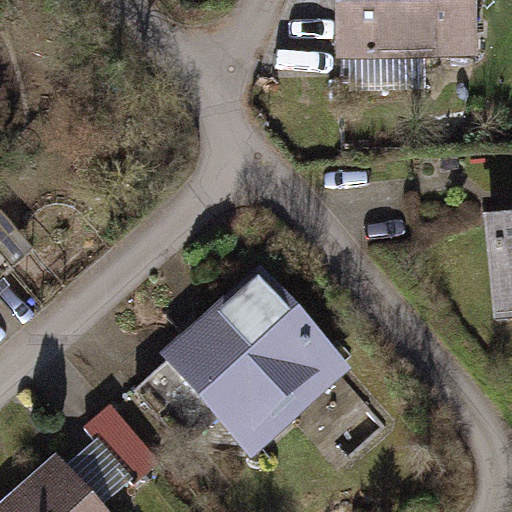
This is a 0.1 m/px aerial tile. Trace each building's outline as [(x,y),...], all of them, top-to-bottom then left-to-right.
[(464,0),(326,0),(328,59),(466,55),(464,0)] [(511,196),(472,200),(484,318),(511,315),(511,196)] [(342,369),(256,272),(124,388),(173,443),(206,415),(243,456),(342,369)] [(124,409),(67,451),(110,511),(168,469),(124,409)] [(96,511),(48,456),(0,497),(0,511),(96,511)]
